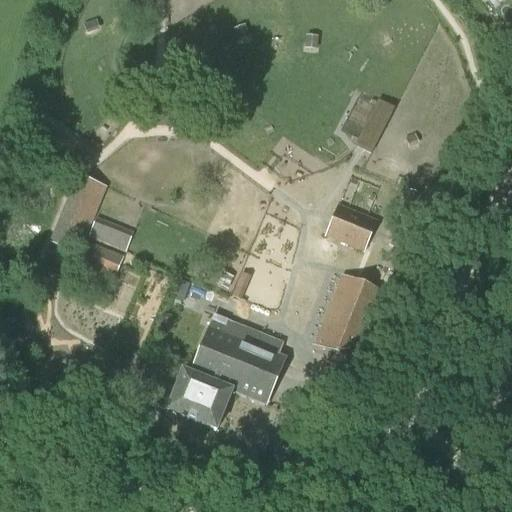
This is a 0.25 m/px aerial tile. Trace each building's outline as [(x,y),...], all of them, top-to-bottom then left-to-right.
[(392,111),(377,103),(353,150),(368,158),(392,111)] [(106,189),(77,178),(49,245),(51,246),(78,256),(106,189)] [(393,215),(414,224),(425,198),(403,190),(393,215)] [(324,240),(364,255),(377,222),(337,207),(324,240)] [(133,234),(95,220),(88,240),(125,254),(133,234)] [(123,257),(85,242),(79,259),(117,274),(123,257)] [(241,275),(230,299),(240,303),(250,279),(241,275)] [(314,347),(357,364),(384,295),(341,279),(314,347)] [(207,330),(196,358),(218,367),(224,352),(236,356),(246,330),(213,317),(207,330)] [(218,367),(196,358),(188,376),(181,373),(174,391),(160,385),(150,408),(165,414),(165,413),(215,433),(230,393),(265,407),(283,361),(278,358),(283,345),(246,330),(236,356),(224,352),(218,367)]
